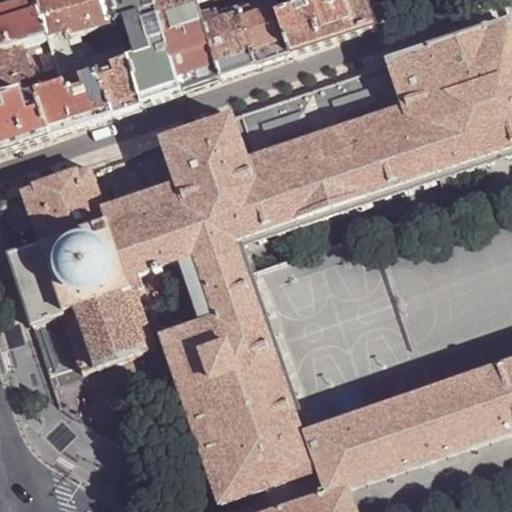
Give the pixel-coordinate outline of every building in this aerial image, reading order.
[(49,38),(63,84),(66,83),(80,79),(100,72),(115,67),(131,61),(112,0),(51,0),(39,4),(49,38)] [(112,0),(131,61),(145,110),(168,102),(184,97),(166,35),(155,0),(112,0)] [(176,39),(205,29),(205,28),(202,20),(200,14),(199,10),(195,0),(155,0),(166,35),(174,32),(176,39)] [(195,0),(199,10),(216,4),(220,14),(237,8),(234,0),(195,0)] [(234,0),(237,8),(260,0),(234,0)] [(281,64),(294,59),(282,21),(274,0),(260,0),(237,8),(240,17),(260,71),(281,64)] [(274,0),(282,21),(339,0),(274,0)] [(371,9),(367,0),(339,0),(282,21),(294,59),(340,44),(372,33),(379,31),(371,9)] [(0,53),(23,46),(33,43),(49,38),(39,4),(0,16),(0,53)] [(200,14),(202,20),(208,18),(213,16),(211,11),(200,14)] [(221,19),(209,20),(208,18),(202,20),(205,28),(205,29),(224,83),(243,77),(260,71),(240,17),(222,23),(221,19)] [(318,474),(306,438),(239,245),(511,151),(511,28),(489,36),(488,34),(456,45),(431,54),(431,56),(391,69),(407,113),(251,167),(237,122),(164,146),(165,149),(179,191),(158,199),(107,216),(105,216),(108,225),(128,283),(134,282),(141,279),(187,263),(197,259),(219,323),(209,327),(166,342),(168,347),(224,507),(255,496),(318,474)] [(224,83),(205,29),(176,39),(174,32),(166,35),(184,97),(208,89),(224,83)] [(0,104),(26,97),(37,92),(38,92),(63,84),(49,38),(33,43),(42,72),(32,76),(23,46),(0,53),(0,104)] [(145,110),(131,61),(115,67),(118,76),(103,81),(116,120),(135,113),(145,110)] [(391,69),(237,122),(251,167),(407,113),(391,69)] [(103,81),(100,72),(80,79),(83,87),(69,92),(66,83),(63,84),(38,92),(43,108),(55,140),(88,129),(116,120),(103,81)] [(80,79),(66,83),(69,92),(83,87),(80,79)] [(31,112),(43,108),(38,92),(37,92),(26,97),(31,112)] [(55,140),(43,108),(31,112),(26,97),(0,104),(0,158),(6,156),(55,140)] [(179,191),(165,149),(144,156),(158,199),(179,191)] [(511,151),(239,245),(306,438),(310,436),(254,275),(245,250),(511,159),(511,151)] [(42,249),(46,247),(108,225),(105,216),(107,216),(93,173),(85,176),(84,173),(36,190),(37,192),(24,197),(42,249)] [(42,249),(24,197),(0,204),(0,224),(11,259),(42,249)] [(70,316),(64,318),(65,319),(34,330),(50,378),(53,388),(99,372),(100,374),(106,372),(105,370),(108,369),(108,370),(114,369),(113,367),(131,361),(133,362),(137,361),(137,359),(139,358),(140,360),(145,358),(145,356),(158,351),(137,293),(132,295),(128,283),(108,225),(46,247),(70,316)] [(70,316),(46,247),(11,259),(34,330),(65,319),(64,318),(70,316)] [(187,263),(209,327),(219,323),(197,259),(187,263)] [(145,290),(141,279),(134,282),(137,293),(145,290)] [(134,282),(128,283),(132,295),(137,293),(134,282)] [(511,366),(310,436),(306,438),(318,474),(329,500),(352,492),(511,437),(511,366)] [(318,474),(255,496),(258,506),(260,511),(359,511),(352,492),(329,500),(318,474)] [(164,500),(146,489),(141,496),(142,504),(152,510),(161,507),(164,500)]
